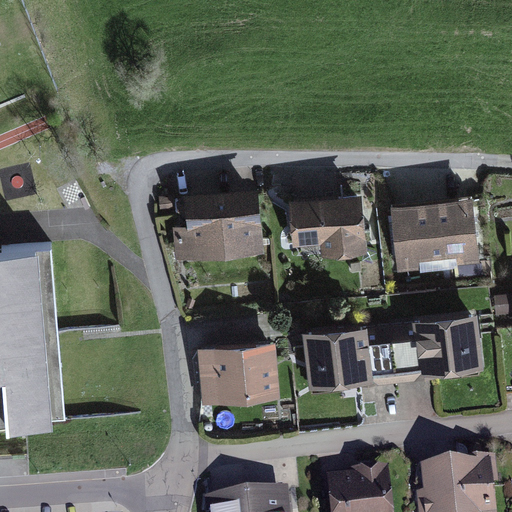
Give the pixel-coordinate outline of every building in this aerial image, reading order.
[(177,259),(263,252),(258,189),(185,195),(176,202),(177,212),(186,219),(187,227),(175,228),(177,259)] [(322,259),(368,255),(363,194),(288,200),(292,248),(320,245),(322,259)] [(398,272),(481,263),(474,198),(391,206),(398,272)] [(0,252),(0,382),(2,383),(7,438),(54,434),(53,423),(67,421),(52,242),(2,246),(3,252),(0,252)] [(511,293),(494,295),(496,315),(511,313),(511,293)] [(478,314),(389,324),(396,382),(484,372),(478,314)] [(309,391),(396,382),(389,324),(303,333),(309,391)] [(204,405),(281,399),(276,342),(199,349),(204,405)] [(468,471),(422,476),(424,495),(416,495),(418,511),(496,511),(493,484),(498,483),(496,460),(467,464),(468,471)] [(355,481),(327,484),(330,511),(392,511),(388,472),(354,476),(355,481)] [(289,511),(288,497),(248,500),(248,511),(289,511)] [(248,511),(248,500),(205,505),(206,511),(248,511)]
